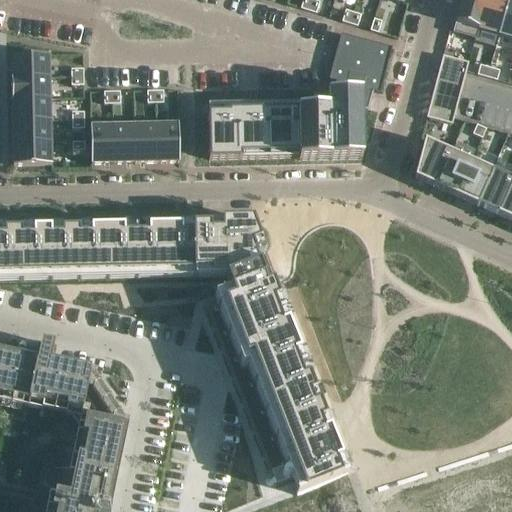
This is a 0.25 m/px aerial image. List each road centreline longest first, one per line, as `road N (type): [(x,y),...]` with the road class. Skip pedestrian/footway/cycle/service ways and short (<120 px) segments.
road 1 (residential): [(253,194),(372,511)]
road 2 (residential): [(253,194),(0,199)]
road 3 (residential): [(370,194),(386,175),(435,0)]
road 4 (residential): [(511,260),(370,194)]
